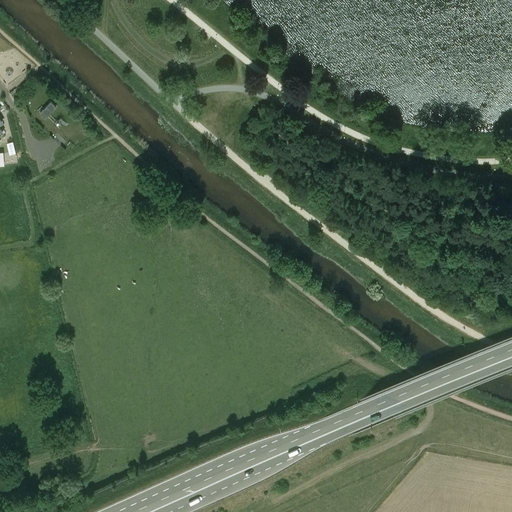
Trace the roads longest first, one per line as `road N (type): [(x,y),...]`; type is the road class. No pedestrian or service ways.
road 1 (trunk): [(511,348),(125,511)]
road 2 (trunk): [(160,511),(511,359)]
